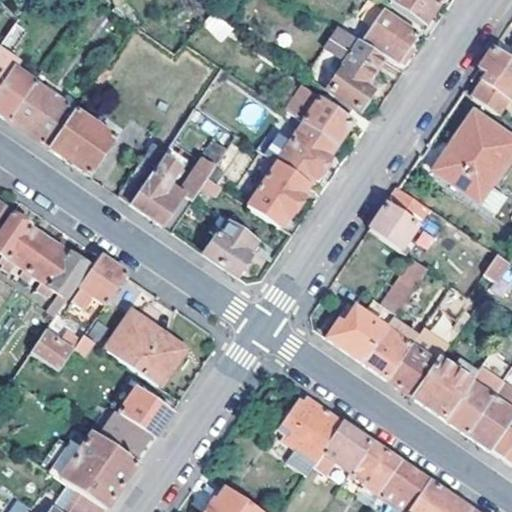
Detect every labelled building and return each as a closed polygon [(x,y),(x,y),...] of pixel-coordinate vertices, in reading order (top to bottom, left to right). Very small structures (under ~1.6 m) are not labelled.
[(437,5),(430,0),(390,0),(388,4),(421,27),(437,5)] [(416,35),(383,13),(364,41),(396,63),(397,61),(402,54),(416,35)] [(229,27),(211,15),(203,23),(223,35),(229,27)] [(13,25),(0,43),(0,48),(10,55),(25,34),(13,25)] [(324,91),(326,90),(335,96),(358,112),(371,93),(364,88),(382,61),(351,40),(344,50),(329,41),(303,77),(324,91)] [(485,76),(470,99),(495,116),(495,115),(511,91),(511,67),(506,64),(490,53),(478,71),(485,76)] [(402,64),(407,58),(402,54),(397,61),(402,64)] [(0,117),(7,122),(33,85),(0,62),(0,117)] [(75,114),(33,85),(7,122),(48,151),(75,114)] [(327,106),(301,91),(285,114),(303,126),(334,148),(357,114),(358,112),(335,96),(327,106)] [(75,114),(48,151),(89,179),(115,141),(75,114)] [(488,189),(511,152),(511,143),(470,115),(431,173),(485,209),(495,194),(488,189)] [(305,190),(312,180),(314,181),(326,164),(324,162),(334,148),(303,126),(274,168),(305,190)] [(160,228),(181,198),(190,205),(202,188),(206,182),(235,140),(221,131),(187,178),(160,160),(148,177),(149,177),(129,207),(160,228)] [(152,147),(117,198),(129,207),(149,177),(148,177),(160,160),(163,154),(152,147)] [(274,168),(246,209),(278,230),(285,220),(288,221),(301,201),(299,199),(305,190),(274,168)] [(202,188),(212,194),(216,189),(206,182),(202,188)] [(396,191),(368,232),(405,257),(406,256),(412,247),(405,242),(426,211),(396,191)] [(10,216),(0,230),(0,263),(1,265),(4,261),(5,262),(27,230),(28,229),(10,216)] [(218,239),(227,226),(221,222),(213,235),(216,237),(218,239)] [(227,226),(218,239),(216,237),(203,257),(235,279),(249,259),(244,255),(252,243),(227,226)] [(27,230),(5,262),(4,261),(1,265),(0,266),(0,268),(9,274),(13,267),(22,272),(18,277),(22,280),(48,244),(27,230)] [(421,230),(414,244),(429,251),(436,237),(421,230)] [(249,259),(258,246),(252,243),(244,255),(249,259)] [(48,244),(22,280),(27,283),(30,278),(38,283),(33,289),(42,295),(43,292),(47,295),(49,291),(46,289),(68,257),(48,244)] [(59,311),(88,269),(69,256),(68,257),(46,289),(49,291),(56,296),(46,311),(55,317),(59,311)] [(494,257),(480,277),(492,286),(506,265),(494,257)] [(101,260),(68,306),(79,314),(92,298),(105,307),(126,277),(101,260)] [(413,260),(380,307),(372,302),(361,317),(353,311),(341,328),(336,324),(324,341),(359,365),(387,324),(425,269),(413,260)] [(441,307),(458,315),(465,297),(448,290),(441,307)] [(346,306),(335,323),(336,324),(341,328),(353,311),(346,306)] [(181,351),(131,317),(105,353),(156,389),(181,351)] [(385,383),(408,350),(413,341),(387,324),(359,365),(385,383)] [(29,355),(56,374),(71,353),(43,334),(29,355)] [(73,350),(88,361),(97,348),(82,338),(73,350)] [(408,350),(385,383),(392,388),(413,402),(436,369),(408,350)] [(443,422),(474,376),(457,364),(455,367),(450,363),(448,366),(441,361),(436,369),(413,402),(443,422)] [(466,438),(491,401),(500,386),(478,371),(474,376),(443,422),(466,438)] [(491,401),(511,414),(511,394),(500,386),(491,401)] [(117,415),(153,439),(169,416),(132,392),(117,415)] [(299,406),(280,433),(286,438),(282,444),(315,466),(321,457),(343,426),(307,401),(302,408),(299,406)] [(489,454),(506,429),(511,418),(511,414),(491,401),(466,438),(489,454)] [(153,439),(117,415),(99,441),(135,466),(153,439)] [(343,426),(321,457),(350,478),(372,446),(343,426)] [(59,479),(89,435),(79,427),(48,472),(59,479)] [(502,463),(511,448),(511,432),(506,429),(489,454),(502,463)] [(135,466),(99,441),(89,435),(59,479),(58,480),(83,497),(104,511),(135,466)] [(349,479),(379,498),(400,466),(372,446),(350,478),(349,479)] [(511,469),(511,448),(502,463),(511,469)] [(377,500),(395,511),(411,511),(429,486),(400,466),(379,498),(377,500)] [(467,511),(429,486),(411,511),(467,511)] [(208,511),(255,511),(226,492),(217,505),(215,503),(208,511)] [(103,511),(104,511),(83,497),(75,510),(73,511),(52,511),(50,510),(48,511),(103,511)] [(50,510),(52,511),(73,511),(75,510),(59,498),(50,510)]
